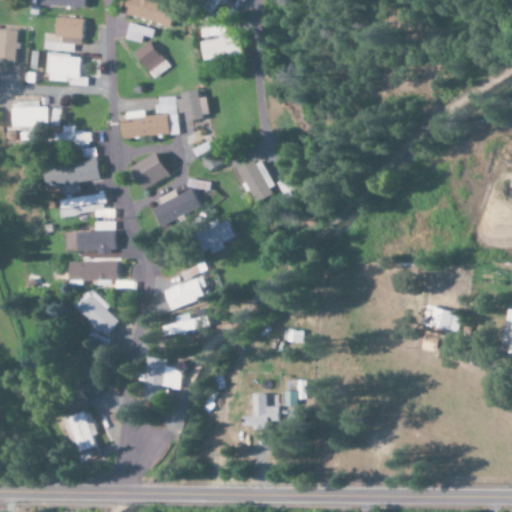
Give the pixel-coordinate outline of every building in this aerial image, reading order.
[(179,7),(147,0),(130,0),(127,15),(175,26),(179,7)] [(75,53),(76,45),(84,46),(87,20),(60,17),(58,34),(47,33),(45,50),(75,53)] [(127,39),(143,43),(145,36),(154,38),(156,29),(131,23),(127,39)] [(205,60),(245,54),(242,36),(228,38),(227,25),(200,29),(205,60)] [(0,29),(0,61),(18,62),(20,31),(0,29)] [(170,69),(154,40),(137,50),(153,79),(170,69)] [(89,85),(89,77),(82,77),(84,56),(50,54),(48,73),(52,73),(52,82),(89,85)] [(203,98),(202,90),(180,94),(183,114),(186,114),(187,121),(213,117),(210,97),(203,98)] [(127,138),(180,134),(177,97),(158,98),(159,115),(148,116),(147,111),(125,113),(127,138)] [(50,126),(50,108),(42,108),(42,102),(15,103),(16,127),(50,126)] [(104,179),(97,147),(95,148),(92,131),(79,134),(77,125),(63,128),(67,151),(79,149),(81,161),(48,168),(53,192),(61,190),(63,199),(67,198),(65,187),(104,179)] [(225,163),(217,150),(202,159),(210,172),(225,163)] [(173,177),(164,153),(136,164),(146,188),(173,177)] [(241,169),(257,203),(280,192),(264,158),(241,169)] [(204,207),(195,189),(181,196),(179,193),(154,207),(165,227),(204,207)] [(109,217),(107,194),(62,200),(65,217),(97,213),(98,218),(109,217)] [(217,212),(210,206),(195,224),(201,230),(217,212)] [(81,253),(118,252),(117,231),(81,233),(81,253)] [(121,280),(120,261),(73,262),(73,280),(99,280),(100,285),(113,285),(113,280),(121,280)] [(183,272),(188,283),(203,277),(198,266),(183,272)] [(175,310),(211,297),(208,287),(209,286),(206,278),(168,291),(175,310)] [(113,307),(93,288),(76,307),(108,336),(122,321),(109,310),(113,307)] [(465,312),(429,308),(427,326),(463,330),(465,312)] [(215,327),(212,316),(194,320),(193,313),(178,316),(180,324),(168,327),(169,336),(215,327)] [(184,390),(187,364),(171,363),(171,360),(151,358),(147,394),(167,396),(168,388),(184,390)] [(298,406),(298,400),(307,400),(307,381),(287,380),(286,406),(298,406)] [(269,394),(254,394),(254,416),(244,416),(244,426),(255,426),(255,430),(272,430),(272,421),(280,421),(280,407),(269,407),(269,394)] [(91,413),(65,419),(73,452),(99,445),(91,413)]
